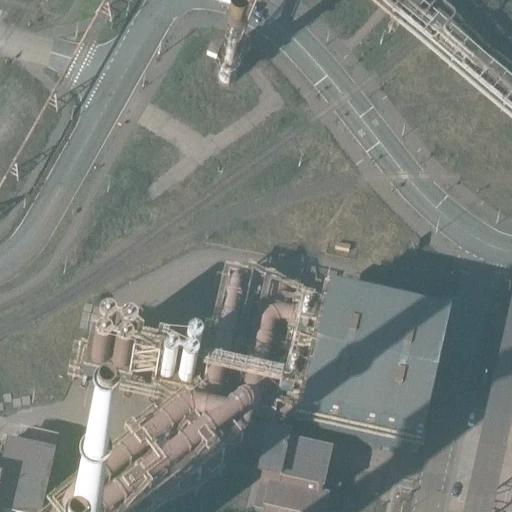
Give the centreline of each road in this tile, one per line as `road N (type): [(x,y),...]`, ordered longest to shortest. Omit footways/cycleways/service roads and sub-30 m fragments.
road 1 (unclassified): [(511,252),(483,244),(427,203),(293,38),(244,0)]
road 2 (unknown): [(472,293),(361,252),(222,244),(186,263),(167,326)]
road 3 (unclassified): [(0,268),(50,216),(165,0)]
